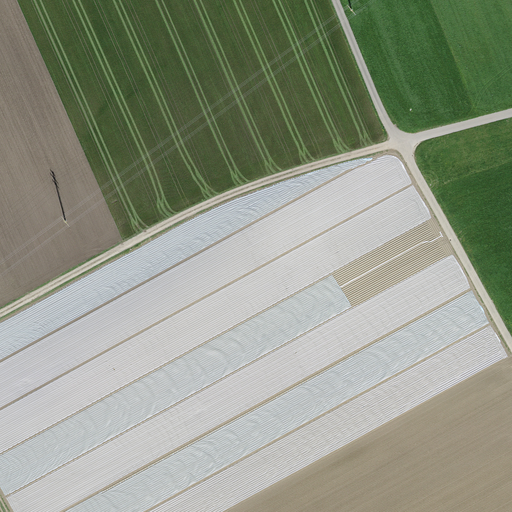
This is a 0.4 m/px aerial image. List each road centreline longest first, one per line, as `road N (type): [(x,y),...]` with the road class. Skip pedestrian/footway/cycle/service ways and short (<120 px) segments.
road 1 (track): [(0,315),(192,209),(294,169),(400,142)]
road 2 (unclassified): [(400,142),(511,344)]
road 3 (unclassified): [(334,0),(400,142)]
